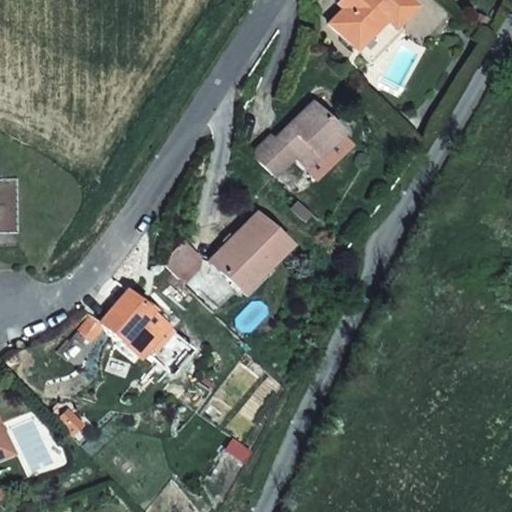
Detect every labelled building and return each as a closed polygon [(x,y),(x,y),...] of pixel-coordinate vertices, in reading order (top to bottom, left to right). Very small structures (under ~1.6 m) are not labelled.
[(406,0),(350,0),(328,23),(356,49),(389,18),(397,25),(414,8),(406,0)] [(369,62),(402,31),(397,25),(389,18),(356,49),(369,62)] [(270,137),(250,156),(272,177),(291,158),(302,169),(338,132),(310,105),(288,127),(293,131),(279,145),(275,140),(270,137)] [(288,127),(275,140),(279,145),(293,131),(288,127)] [(338,132),(302,169),(307,173),(342,137),(338,132)] [(207,261),(238,291),(253,276),(256,280),(288,247),(253,213),(207,261)] [(181,241),(160,262),(176,278),(196,257),(181,241)] [(202,295),(218,311),(237,290),(221,275),(202,295)] [(253,276),(238,291),(242,295),(256,280),(253,276)] [(124,292),(96,324),(136,358),(147,345),(154,350),(149,357),(165,370),(186,345),(151,315),(155,311),(149,306),(143,307),(124,292)] [(0,458),(10,454),(3,434),(0,434),(0,458)]
